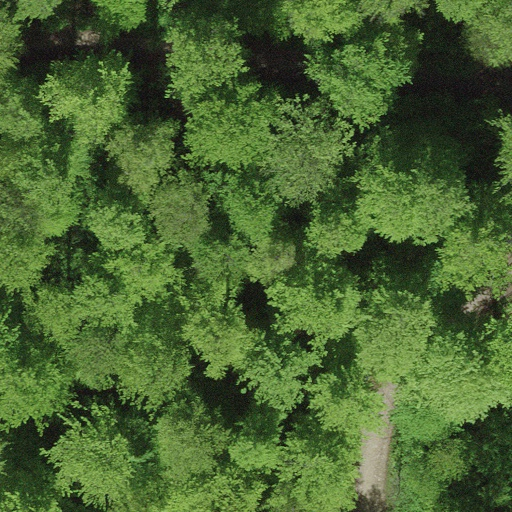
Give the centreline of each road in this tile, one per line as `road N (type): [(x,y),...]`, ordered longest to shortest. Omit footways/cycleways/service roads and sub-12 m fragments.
road 1 (track): [(511,92),(224,26),(0,54)]
road 2 (track): [(511,261),(429,319),(376,410),(363,511)]
